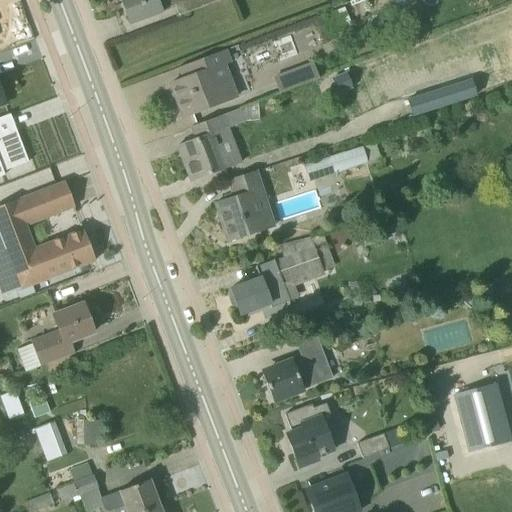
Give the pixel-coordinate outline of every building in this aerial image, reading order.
[(120,0),(130,24),(180,5),(184,15),(223,0),(120,0)] [(344,9),(329,15),(335,30),(350,25),(344,9)] [(182,118),(226,102),(220,84),(224,82),(219,67),(230,63),(225,51),(189,64),(193,76),(170,85),(182,118)] [(281,90),(318,75),(312,59),(274,74),(281,90)] [(346,72),(331,78),(337,95),(352,89),(346,72)] [(469,79),(406,98),(412,115),(475,96),(469,79)] [(258,103),(240,109),(245,122),(259,122),(258,103)] [(245,122),(240,109),(191,128),(195,140),(176,147),(189,181),(208,174),(209,175),(225,169),(212,135),(245,122)] [(24,163),(12,133),(0,137),(0,176),(3,176),(2,172),(24,163)] [(363,147),(303,166),(308,184),(368,164),(363,147)] [(228,181),(232,195),(233,199),(214,205),(227,243),(260,232),(251,204),(265,200),(256,172),(228,181)] [(0,252),(12,282),(50,268),(100,248),(90,224),(40,243),(31,220),(81,200),(74,182),(0,210),(0,252)] [(453,227),(432,231),(436,253),(472,246),(470,233),(455,236),(453,227)] [(280,286),(291,282),(292,284),(335,268),(322,236),(309,238),(279,246),(284,259),(274,262),(273,260),(255,267),(259,278),(230,289),(240,316),(269,305),(271,309),(287,303),(280,286)] [(490,285),(479,287),(481,296),(492,293),(490,285)] [(35,293),(32,287),(21,291),(20,290),(16,291),(19,299),(35,293)] [(30,341),(32,345),(17,351),(25,373),(40,367),(64,358),(60,346),(93,333),(83,305),(53,316),(58,331),(30,341)] [(293,339),(298,350),(301,359),(263,374),(273,401),(332,378),(314,331),(293,339)] [(509,443),(494,384),(455,395),(470,453),(509,443)] [(15,391),(0,397),(9,420),(24,414),(15,391)] [(44,397),(29,403),(35,418),(50,413),(44,397)] [(320,418),(330,415),(325,404),(313,409),(311,405),(285,415),(291,433),(286,435),(299,469),(318,461),(316,458),(333,451),(320,418)] [(415,424),(420,438),(440,431),(435,417),(415,424)] [(54,422),(34,429),(47,463),(66,456),(54,422)] [(389,450),(383,435),(357,444),(362,460),(389,450)] [(446,452),(434,454),(436,462),(448,460),(446,452)] [(115,511),(146,511),(159,507),(149,481),(101,499),(93,477),(57,491),(62,503),(74,499),(75,502),(81,500),(85,511),(93,511),(104,508),(106,511),(110,511),(114,510),(115,511)] [(315,511),(354,511),(358,511),(345,477),(307,491),(315,511)]
